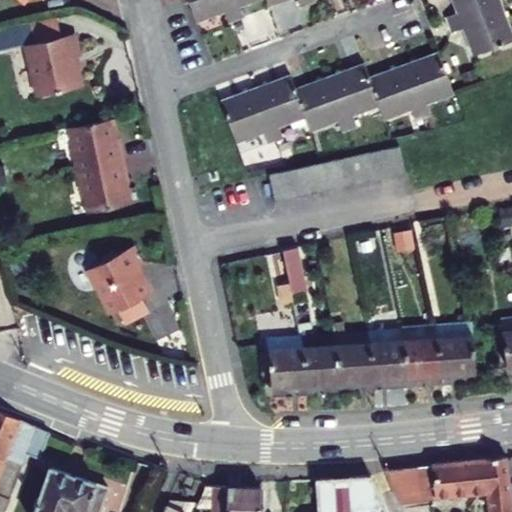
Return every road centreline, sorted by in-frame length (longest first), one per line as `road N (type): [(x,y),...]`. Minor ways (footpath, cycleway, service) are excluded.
road 1 (residential): [(229,443),(160,94)]
road 2 (secondary): [(511,426),(330,445),(229,443)]
road 3 (residential): [(160,94),(396,4)]
road 4 (secondary): [(229,443),(135,428),(0,378)]
